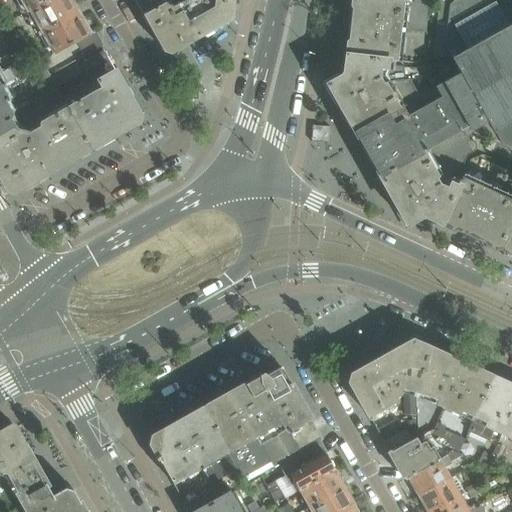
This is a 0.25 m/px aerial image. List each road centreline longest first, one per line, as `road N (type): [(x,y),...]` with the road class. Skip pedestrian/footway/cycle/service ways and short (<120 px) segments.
road 1 (residential): [(89,427),(257,332),(281,329),(294,338),(392,511)]
road 2 (tertiary): [(190,309),(282,273),(347,274),(511,342)]
road 3 (tertiary): [(511,295),(262,186)]
road 4 (tertiary): [(278,0),(246,122),(213,187)]
road 5 (tertiary): [(213,187),(91,257),(46,293)]
road 6 (residential): [(184,142),(39,224),(10,229)]
road 7 (tertiary): [(262,186),(302,0)]
road 8 (residential): [(184,142),(104,0)]
road 9 (tertiary): [(190,309),(246,257),(262,186)]
road 10 (tertiary): [(57,371),(190,309)]
